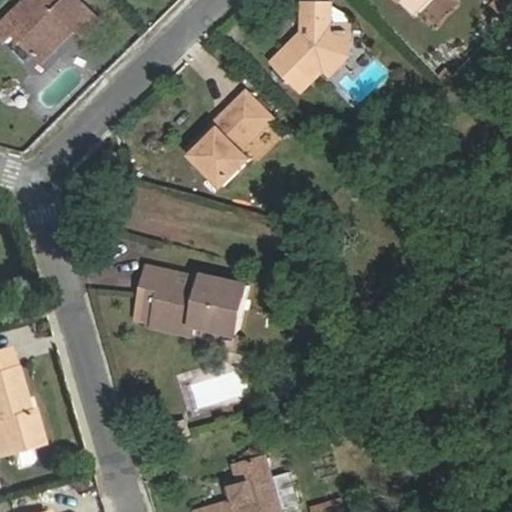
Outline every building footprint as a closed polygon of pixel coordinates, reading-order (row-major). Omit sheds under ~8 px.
[(74,25),(78,29),(86,36),(103,21),(83,0),(49,0),(39,10),(33,4),(28,0),(27,0),(0,27),(0,31),(9,41),(17,35),(44,61),(69,38),(64,34),(74,25)] [(49,0),(37,0),(33,4),(39,10),(49,0)] [(306,0),(306,16),(315,16),(313,32),(305,40),(299,35),(276,58),(304,86),(327,63),(334,70),(351,53),(352,24),(339,25),(339,28),(333,29),(333,0),(306,0)] [(511,0),(496,0),(496,1),(511,16),(511,15),(511,0)] [(315,16),(306,16),(305,28),(299,35),(305,40),(313,32),(315,16)] [(64,34),(69,38),(78,29),(74,25),(64,34)] [(278,121),(248,91),(216,124),(225,133),(198,160),(225,187),(252,160),(247,154),(278,121)] [(342,158),(343,159),(354,171),(374,152),(361,139),(342,158)] [(205,276),(204,279),(202,289),(177,282),(178,273),(151,266),(141,306),(158,310),(153,325),(193,335),(196,326),(237,335),(250,287),(205,276)] [(202,289),(204,279),(178,273),(177,282),(202,289)] [(24,301),(30,317),(45,313),(40,295),(24,301)] [(0,367),(0,445),(3,454),(40,443),(31,407),(24,409),(10,364),(0,367)] [(281,511),(267,455),(235,465),(240,484),(233,486),(235,499),(196,511),(195,511),(281,511)]
